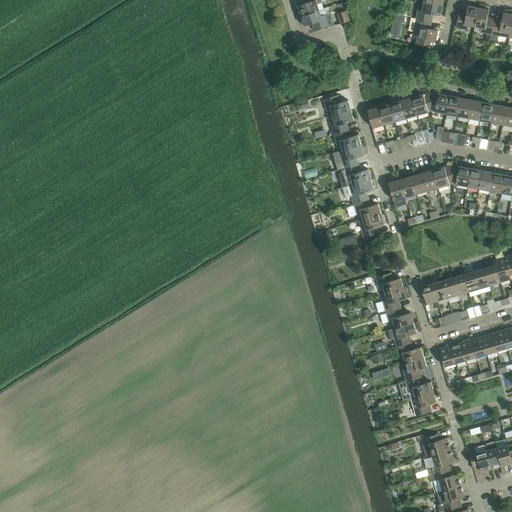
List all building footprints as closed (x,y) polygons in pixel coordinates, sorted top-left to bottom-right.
[(298,6),(302,16),(320,10),(318,4),(322,3),(321,0),(304,0),(306,3),(298,6)] [(419,7),(416,19),(432,22),(433,14),(441,16),(443,5),(424,2),(423,8),(419,7)] [(459,12),(456,28),(468,30),(469,25),(475,27),(479,8),(468,6),(467,14),(459,12)] [(320,10),(302,16),(305,26),(312,24),(314,31),(329,26),(326,14),(328,13),(328,11),(327,8),(328,8),(320,10)] [(479,8),(475,27),(481,28),(480,32),(492,34),(495,19),(488,18),(489,10),(479,8)] [(343,19),(339,20),(341,24),(350,21),(347,11),(341,13),(343,19)] [(495,19),(492,34),(504,37),(510,38),(511,25),(511,14),(504,13),(502,20),(495,19)] [(432,22),(416,19),(414,32),(418,38),(416,44),(433,47),(434,41),(436,41),(438,30),(430,29),(432,22)] [(431,92),(412,98),(417,115),(432,111),(431,92)] [(450,96),(431,92),(432,111),(447,114),(450,96)] [(331,110),(333,116),(351,110),(348,100),(341,102),(339,95),(324,99),(327,111),(331,110)] [(450,96),(447,114),(458,116),(461,98),(450,96)] [(412,98),(401,101),(406,118),(417,115),(412,98)] [(461,98),(458,116),(469,118),(473,100),(461,98)] [(473,100),(469,118),(480,120),(484,102),(473,100)] [(401,101),(390,104),(395,122),(406,118),(401,101)] [(484,102),(480,120),(492,123),(495,104),(484,102)] [(390,104),(379,107),(384,125),(395,122),(390,104)] [(495,104),(492,123),(503,125),(506,107),(495,104)] [(384,125),(379,107),(368,110),(373,128),(384,125)] [(511,107),(506,107),(503,125),(511,126),(511,107)] [(351,110),(333,116),(335,122),(330,123),(334,134),(349,130),(347,123),(354,121),(351,110)] [(442,140),(444,128),(438,127),(436,139),(442,140)] [(349,130),(334,134),(337,146),(341,144),(343,150),(361,145),(358,135),(351,137),(349,130)] [(361,145),(343,150),(345,156),(340,157),(344,169),(359,164),(357,157),(364,155),(361,145)] [(341,170),(342,173),(339,174),(343,188),(371,179),(368,169),(361,171),(359,164),(344,169),(344,170),(341,170)] [(452,165),(433,170),(438,188),(453,184),(452,165)] [(471,168),(452,165),(453,184),(468,187),(471,168)] [(471,168),(468,187),(479,189),(483,171),(471,168)] [(433,170),(422,173),(427,191),(438,188),(433,170)] [(483,171),(479,189),(490,191),(494,173),(483,171)] [(422,173),(411,177),(416,194),(427,191),(422,173)] [(494,173),(490,191),(501,193),(505,175),(494,173)] [(511,176),(505,175),(501,193),(511,195),(511,176)] [(411,177),(400,180),(406,197),(416,194),(411,177)] [(371,179),(343,188),(346,197),(352,196),(354,203),(369,199),(367,192),(374,190),(371,179)] [(406,197),(400,180),(389,183),(394,201),(406,197)] [(369,199),(354,203),(357,215),(362,213),(363,219),(381,214),(378,204),(371,206),(369,199)] [(381,214),(363,219),(365,225),(361,226),(364,238),(379,234),(377,226),(384,224),(381,214)] [(355,235),(347,237),(349,245),(357,242),(355,235)] [(504,257),(493,260),(495,266),(495,265),(499,278),(501,283),(511,280),(509,275),(504,257)] [(495,266),(485,268),(490,286),(500,283),(501,283),(499,278),(495,265),(495,266)] [(485,268),(474,272),(479,289),(490,286),(485,268)] [(474,272),(464,275),(469,292),(479,289),(474,272)] [(384,288),(386,293),(404,288),(401,278),(393,280),(391,273),(376,277),(379,289),(384,288)] [(464,275),(454,278),(459,295),(469,292),(464,275)] [(454,278),(443,281),(448,298),(459,295),(454,278)] [(443,281),(433,284),(438,301),(448,298),(443,281)] [(433,284),(422,287),(427,305),(438,301),(433,284)] [(404,288),(386,293),(387,299),(383,301),(386,312),(401,308),(399,301),(407,298),(404,288)] [(401,308),(386,312),(390,323),(394,322),(396,328),(414,323),(411,313),(403,315),(401,308)] [(414,323),(396,328),(397,334),(393,335),(396,347),(411,342),(409,335),(417,333),(414,323)] [(511,327),(503,330),(508,348),(511,346),(511,327)] [(503,330),(492,333),(497,351),(508,348),(503,330)] [(492,333),(482,336),(487,354),(497,351),(492,333)] [(482,336),(471,339),(477,357),(487,354),(482,336)] [(471,339),(461,342),(466,360),(477,357),(471,339)] [(411,342),(396,347),(400,358),(404,357),(406,363),(424,357),(421,347),(413,349),(411,342)] [(461,342),(451,346),(456,363),(466,360),(461,342)] [(456,363),(451,346),(440,349),(445,366),(456,363)] [(424,357),(406,363),(408,369),(403,370),(406,381),(421,377),(419,370),(427,368),(424,357)] [(388,368),(372,373),(375,380),(391,375),(388,368)] [(421,377),(406,381),(411,399),(434,392),(431,382),(423,384),(421,377)] [(434,392),(411,399),(417,416),(432,412),(429,404),(437,402),(434,392)] [(489,424),(481,427),(483,433),(491,431),(489,424)] [(426,444),(423,445),(427,457),(432,455),(451,450),(447,438),(440,440),(438,434),(424,438),(426,444)] [(485,445),(487,451),(492,469),(501,467),(500,465),(502,464),(497,448),(497,447),(496,442),(485,445)] [(492,469),(487,451),(485,445),(475,448),(475,451),(469,452),(474,467),(479,465),(481,472),(492,469)] [(511,459),(508,445),(497,447),(497,448),(502,464),(500,465),(501,467),(502,470),(506,469),(505,465),(511,463),(511,459)] [(427,457),(424,458),(429,476),(435,474),(449,470),(447,464),(454,462),(451,450),(432,455),(427,457)] [(435,474),(429,476),(431,482),(434,481),(437,493),(461,485),(458,473),(450,476),(449,470),(435,474)] [(461,485),(437,493),(440,504),(437,505),(439,511),(459,506),(457,500),(465,498),(461,485)]
